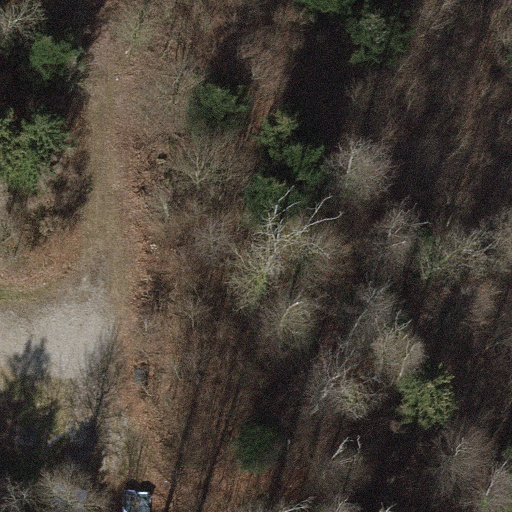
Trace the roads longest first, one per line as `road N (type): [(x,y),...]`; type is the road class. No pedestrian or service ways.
road 1 (track): [(113,80),(114,252),(125,365)]
road 2 (track): [(0,349),(125,365)]
